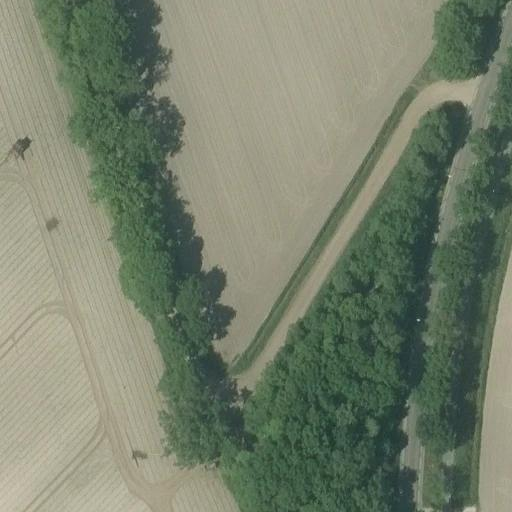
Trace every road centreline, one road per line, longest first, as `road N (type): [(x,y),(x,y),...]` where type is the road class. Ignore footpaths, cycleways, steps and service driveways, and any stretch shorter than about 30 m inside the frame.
road 1 (track): [(64,0),(195,380),(227,391),(253,378),(422,109),(456,86),(488,84)]
road 2 (unclassified): [(408,511),(410,431),(449,212),(511,22)]
